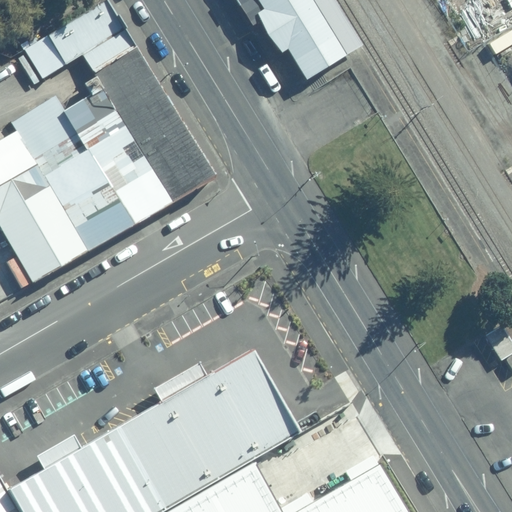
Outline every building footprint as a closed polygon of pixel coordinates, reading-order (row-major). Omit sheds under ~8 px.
[(66,111),(58,95),(11,123),(16,132),(0,139),(0,221),(19,256),(0,264),(0,274),(10,294),(221,174),(143,46),(140,48),(111,0),(106,0),(27,49),(43,79),(84,54),(98,76),(89,82),(96,97),(66,111)] [(335,0),(239,0),(254,25),(265,20),(285,53),(291,49),(310,80),(364,46),(335,0)] [(161,508),(292,432),(245,346),(199,373),(193,362),(148,386),(154,399),(112,423),(161,508)] [(154,511),(161,508),(112,423),(73,445),(67,434),(30,455),(37,467),(3,486),(17,511),(154,511)] [(420,511),(390,460),(299,511),(420,511)] [(0,480),(0,511),(17,511),(3,486),(0,480)]
